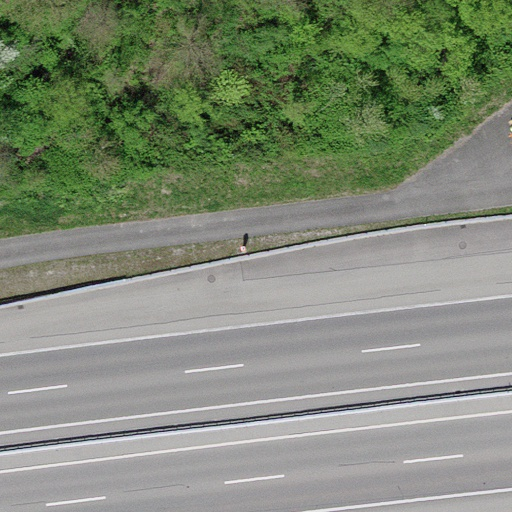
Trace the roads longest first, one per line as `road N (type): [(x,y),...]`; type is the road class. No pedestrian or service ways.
road 1 (motorway): [(0,510),(511,449)]
road 2 (motorway): [(511,334),(0,393)]
